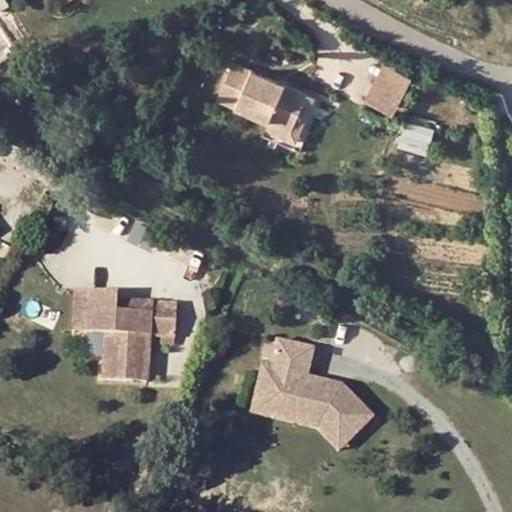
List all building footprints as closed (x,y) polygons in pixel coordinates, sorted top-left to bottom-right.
[(391,119),(410,83),(383,67),(363,104),(391,119)] [(293,133),(308,99),(237,68),(221,102),(274,124),(293,133)] [(410,119),(402,144),(431,153),(439,127),(410,119)] [(108,369),(153,371),(155,325),(179,326),(181,294),(156,293),(156,302),(120,301),(122,291),(122,282),(81,279),(79,321),(111,322),(108,369)] [(120,301),(156,302),(156,293),(122,291),(120,301)] [(278,331),(270,357),(262,354),(255,377),(274,383),(279,395),(321,406),(344,434),(369,408),(339,378),(337,377),(334,383),(323,381),(324,373),(305,368),(314,341),(278,331)] [(337,377),(324,373),(323,381),(334,383),(337,377)]
